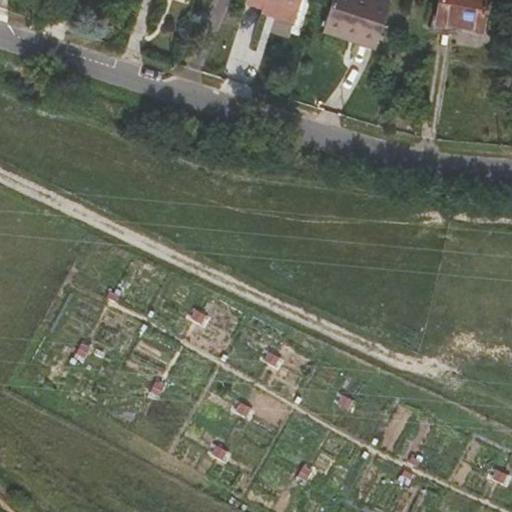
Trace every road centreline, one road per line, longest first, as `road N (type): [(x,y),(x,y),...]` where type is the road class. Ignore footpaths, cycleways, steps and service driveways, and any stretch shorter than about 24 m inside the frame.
road 1 (track): [(511,402),(0,164)]
road 2 (residential): [(511,172),(442,166),(319,134),(0,36)]
